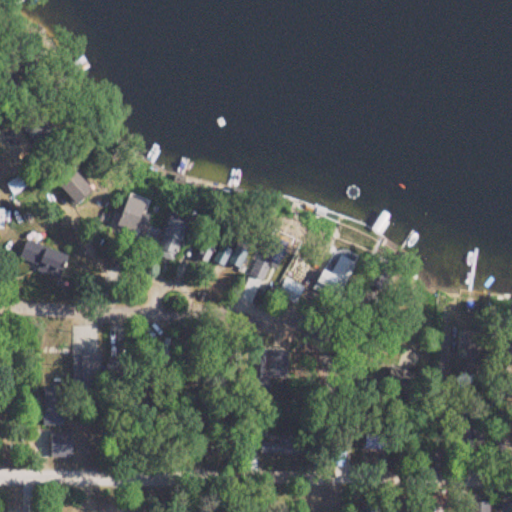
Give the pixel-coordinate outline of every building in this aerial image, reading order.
[(77,207),(93,188),(71,169),(55,188),(77,207)] [(175,257),(189,223),(172,216),(158,250),(175,257)] [(68,258),(24,241),(16,262),(59,279),(68,258)] [(250,252),(236,246),(228,264),(242,271),(250,252)] [(357,266),(342,254),(314,291),(329,303),(357,266)] [(298,307),(307,291),(287,279),(277,296),(298,307)] [(478,377),(478,348),(462,348),(462,377),(478,377)] [(106,360),(107,378),(131,376),(130,358),(106,360)] [(91,392),(91,363),(70,363),(70,392),(91,392)] [(40,388),(40,411),(61,411),(61,388),(40,388)] [(72,432),(51,432),(51,457),(72,457),(72,432)]
